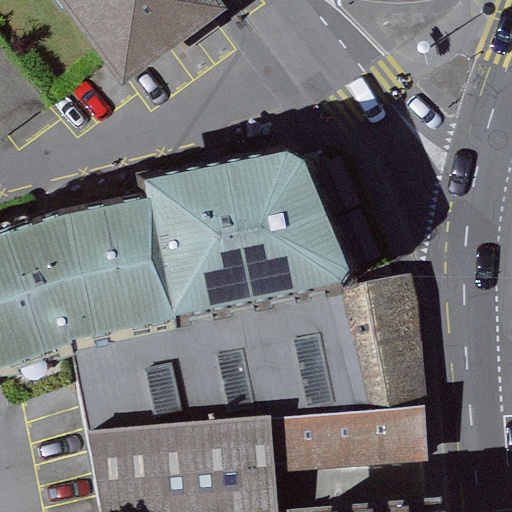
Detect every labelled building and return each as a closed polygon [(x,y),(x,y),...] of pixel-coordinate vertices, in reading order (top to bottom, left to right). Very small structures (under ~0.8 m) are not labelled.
[(56,0),(100,55),(156,113),(256,38),(222,0),(56,0)] [(0,121),(47,90),(0,25),(0,121)] [(0,382),(82,353),(350,280),(386,273),(352,134),(172,174),(174,193),(0,244),(0,382)] [(386,273),(350,280),(375,410),(442,407),(419,267),(386,273)] [(91,430),(375,410),(350,280),(82,353),(91,430)] [(442,407),(375,410),(91,430),(100,511),(293,511),(292,473),(446,459),(442,407)] [(343,511),(450,511),(449,500),(343,511)]
